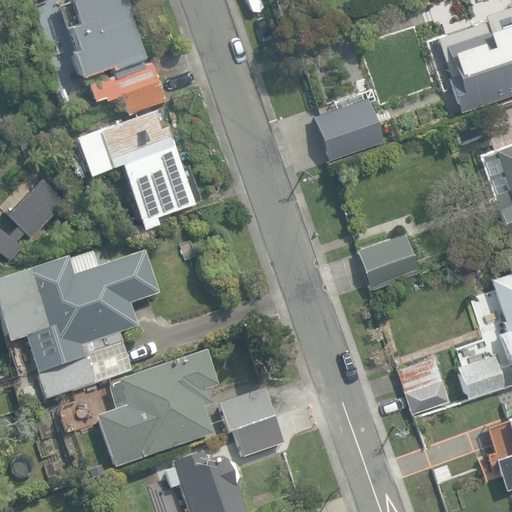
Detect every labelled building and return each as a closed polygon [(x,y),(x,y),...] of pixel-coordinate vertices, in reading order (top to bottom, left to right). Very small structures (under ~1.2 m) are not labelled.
[(116,93),(122,111),(162,98),(149,61),(143,63),(123,5),(125,4),(124,0),(68,0),(75,20),(66,23),(73,46),(67,48),(76,73),(108,62),(111,73),(85,82),(90,99),(102,95),(103,98),(116,93)] [(442,65),(456,110),(511,92),(511,7),(445,29),(448,39),(440,41),(448,63),(442,65)] [(318,146),(361,132),(351,100),(308,114),(318,146)] [(117,161),(138,226),(153,221),(153,220),(166,216),(164,210),(190,202),(189,199),(197,197),(186,164),(178,167),(164,123),(157,126),(151,107),(71,133),(84,172),(117,161)] [(511,141),(475,155),(504,236),(511,233),(511,141)] [(361,263),(369,289),(409,277),(401,251),(361,263)] [(34,371),(44,401),(128,372),(116,334),(133,328),(125,305),(155,295),(141,252),(94,268),(89,253),(63,262),(62,260),(0,280),(0,331),(12,367),(35,360),(33,354),(43,350),(48,366),(34,371)] [(452,365),(463,398),(511,381),(511,253),(499,258),(504,272),(486,278),(500,321),(498,322),(501,331),(495,333),(505,362),(494,366),(489,353),(452,365)] [(124,412),(140,459),(149,456),(208,436),(199,409),(208,406),(203,391),(213,387),(201,352),(113,382),(118,394),(108,398),(114,415),(124,412)] [(394,368),(408,412),(446,400),(432,356),(394,368)] [(104,389),(36,410),(46,443),(114,422),(104,389)] [(235,430),(242,454),(279,441),(265,400),(229,412),(235,430)] [(511,412),(498,417),(509,448),(495,452),(499,463),(495,464),(500,479),(511,474),(511,412)] [(102,456),(108,472),(128,465),(123,449),(102,456)] [(175,488),(182,511),(241,511),(224,460),(203,467),(199,455),(169,465),(171,471),(160,475),(165,491),(175,488)]
